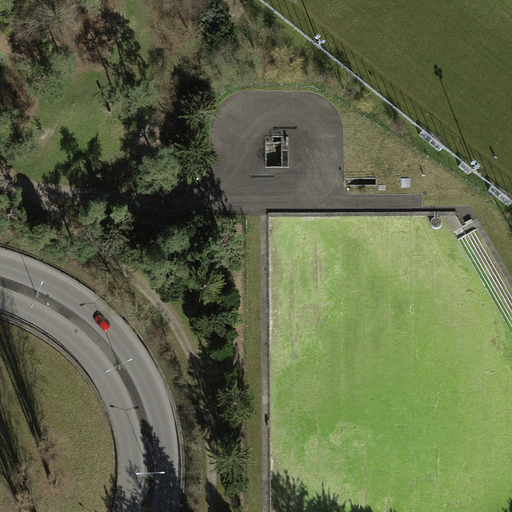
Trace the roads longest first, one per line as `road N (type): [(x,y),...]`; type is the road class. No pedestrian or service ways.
road 1 (secondary): [(165,511),(162,417),(126,345),(79,301),(0,263)]
road 2 (secondary): [(0,300),(58,329),(100,368),(133,450),(129,511)]
